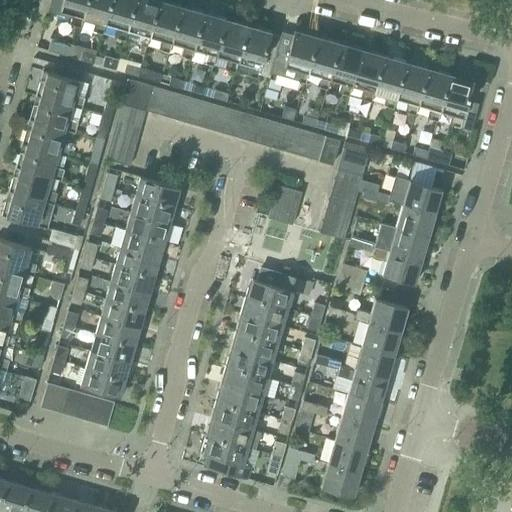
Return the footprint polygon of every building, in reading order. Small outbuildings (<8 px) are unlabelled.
[(80,26),(83,16),(87,0),(62,0),(60,10),(73,13),(70,23),(80,26)] [(103,32),(106,22),(105,22),(111,0),(87,0),(83,16),(95,19),(92,29),(103,32)] [(125,39),(128,29),(127,28),(134,0),(111,0),(105,22),(106,22),(117,26),(114,36),(125,39)] [(147,45),(150,35),(159,0),(134,0),(127,28),(128,29),(139,32),(136,42),(147,45)] [(169,51),(172,41),(182,7),(159,0),(150,35),(161,38),(159,48),(169,51)] [(181,55),(191,58),(194,47),(204,13),(182,7),(172,41),(184,45),(181,55)] [(213,64),(217,54),(216,54),(226,19),(204,13),(194,47),(191,58),(213,64)] [(236,70),(239,60),(248,25),(226,19),(216,54),(217,54),(228,57),(225,67),(236,70)] [(270,76),(271,72),(271,71),(281,36),(281,35),(270,32),(248,25),(239,60),(250,64),(247,74),(258,77),(259,73),(270,76)] [(305,82),(308,71),(317,36),(294,30),(293,34),(282,31),(281,35),(281,36),(271,71),(271,72),(305,82)] [(328,88),(330,78),(339,43),(317,36),(308,71),(320,75),(317,85),(328,88)] [(51,38),(48,50),(71,56),(74,45),(51,38)] [(350,94),(352,84),(361,49),(339,43),(330,78),(342,81),(339,91),(350,94)] [(80,59),(93,63),(97,52),(83,48),(80,59)] [(372,101),(375,90),(384,56),(361,49),(352,84),(364,88),(361,98),(372,101)] [(105,54),(102,65),(116,69),(119,58),(105,54)] [(394,107),(397,97),(406,62),(384,56),(375,90),(386,94),(384,104),(394,107)] [(416,113),(419,103),(418,103),(428,68),(406,62),(397,97),(409,100),(406,110),(416,113)] [(124,72),(138,75),(140,68),(126,64),(124,72)] [(438,120),(441,110),(440,109),(450,75),(428,68),(418,103),(419,103),(431,107),(428,116),(438,120)] [(40,82),(36,94),(72,104),(71,105),(81,107),(88,83),(43,70),(43,71),(47,72),(44,81),(40,82)] [(146,78),(160,82),(162,74),(149,70),(146,78)] [(440,109),(441,110),(453,113),(450,124),(471,130),(478,103),(467,100),(472,81),(450,75),(440,109)] [(171,76),(169,84),(182,88),(184,80),(171,76)] [(128,78),(124,90),(149,97),(152,85),(128,78)] [(193,82),(190,90),(204,94),(206,86),(193,82)] [(152,85),(149,97),(145,110),(156,113),(163,89),(152,85)] [(163,89),(156,113),(167,116),(174,92),(163,89)] [(215,89),(213,97),(226,101),(228,93),(215,89)] [(124,90),(121,103),(145,110),(149,97),(124,90)] [(174,92),(167,116),(178,119),(185,95),(174,92)] [(33,106),(29,117),(65,128),(74,131),(81,107),(71,105),(72,104),(36,94),(36,95),(40,96),(37,105),(33,106)] [(185,95),(178,119),(189,122),(196,98),(185,95)] [(196,98),(189,122),(199,125),(206,101),(196,98)] [(106,100),(103,113),(111,116),(115,103),(106,100)] [(206,101),(199,125),(210,128),(217,104),(206,101)] [(121,103),(118,113),(142,120),(145,110),(121,103)] [(217,104),(210,128),(221,132),(228,107),(217,104)] [(285,106),(282,117),(293,120),(296,110),(285,106)] [(228,107),(221,132),(232,135),(239,110),(228,107)] [(239,110),(232,135),(243,138),(250,114),(239,110)] [(111,116),(103,113),(99,127),(107,130),(111,116)] [(118,113),(115,124),(139,131),(142,120),(118,113)] [(250,114),(243,138),(254,141),(261,117),(250,114)] [(302,122),(315,126),(317,119),(304,115),(302,122)] [(26,130),(23,141),(58,151),(58,152),(68,155),(71,144),(61,141),(65,128),(29,117),(29,119),(33,120),(30,129),(26,130)] [(261,117),(254,141),(264,144),(271,120),(261,117)] [(271,120),(264,144),(275,147),(282,123),(271,120)] [(326,121),(324,129),(337,133),(340,125),(326,121)] [(282,123),(275,147),(286,150),(293,126),(282,123)] [(115,124),(112,135),(136,142),(139,131),(115,124)] [(293,126),(286,150),(297,153),(304,129),(293,126)] [(346,135),(360,139),(362,131),(348,127),(346,135)] [(304,129),(297,153),(308,156),(315,132),(304,129)] [(315,132),(308,156),(318,159),(325,135),(315,132)] [(370,134),(368,141),(382,145),(384,138),(370,134)] [(112,135),(109,147),(133,153),(136,142),(112,135)] [(325,135),(318,159),(332,164),(340,139),(325,135)] [(104,140),(96,137),(92,151),(100,153),(104,140)] [(390,148),(404,152),(406,144),(393,140),(390,148)] [(19,154),(16,165),(51,175),(51,176),(61,179),(65,167),(54,165),(58,152),(58,151),(23,141),(22,143),(26,144),(24,153),(19,154)] [(413,154),(426,158),(428,150),(415,146),(413,154)] [(428,150),(426,158),(448,164),(452,153),(429,146),(428,150)] [(133,153),(109,147),(105,158),(130,165),(133,153)] [(344,147),(338,168),(362,175),(368,154),(344,147)] [(414,160),(409,179),(432,185),(437,167),(414,160)] [(86,175),(93,177),(97,164),(89,162),(86,175)] [(12,178),(9,189),(44,199),(44,200),(54,203),(57,192),(47,189),(51,176),(51,175),(16,165),(15,167),(19,168),(17,177),(12,178)] [(338,168),(335,178),(359,185),(362,175),(338,168)] [(107,172),(104,184),(114,188),(118,174),(107,172)] [(140,176),(135,194),(177,206),(179,196),(178,193),(179,187),(140,176)] [(335,178),(332,189),(356,196),(359,185),(335,178)] [(388,199),(403,203),(435,212),(442,189),(410,179),(406,193),(391,189),(389,194),(388,199)] [(114,188),(104,184),(100,198),(111,200),(114,188)] [(278,184),(274,195),(298,202),(302,191),(278,184)] [(79,199),(87,201),(91,188),(82,185),(79,199)] [(362,196),(375,200),(377,191),(365,187),(362,196)] [(44,199),(9,189),(9,191),(13,192),(10,201),(5,202),(2,214),(47,227),(54,203),(44,200),(44,199)] [(332,189),(329,199),(353,206),(356,196),(332,189)] [(387,203),(388,199),(389,194),(377,191),(375,200),(387,203)] [(135,194),(130,211),(169,222),(171,217),(174,215),(177,206),(135,194)] [(274,195),(271,206),(295,213),(298,202),(274,195)] [(329,199),(325,210),(350,217),(353,206),(329,199)] [(403,203),(396,226),(428,236),(435,212),(403,203)] [(97,206),(94,219),(104,222),(108,209),(97,206)] [(295,213),(271,206),(268,217),(292,224),(295,213)] [(325,210),(322,220),(347,228),(350,217),(325,210)] [(130,211),(125,228),(167,240),(170,231),(168,228),(169,222),(130,211)] [(104,222),(94,219),(90,232),(101,235),(104,222)] [(347,228),(322,220),(319,231),(344,239),(347,228)] [(396,226),(389,250),(421,259),(428,236),(396,226)] [(125,228),(120,245),(159,257),(161,251),(164,249),(167,240),(125,228)] [(51,238),(51,240),(74,247),(77,236),(54,229),(54,230),(55,230),(52,239),(51,238)] [(349,243),(361,247),(363,238),(351,235),(349,243)] [(0,263),(24,270),(24,271),(34,274),(37,263),(27,260),(31,247),(0,238),(0,263)] [(363,238),(361,247),(373,250),(372,256),(386,260),(382,274),(414,284),(421,259),(389,250),(375,246),(376,242),(363,238)] [(74,247),(51,240),(50,241),(51,241),(49,250),(48,250),(48,251),(46,250),(46,251),(63,256),(58,270),(67,272),(74,247)] [(87,241),(84,254),(94,257),(98,244),(87,241)] [(120,245),(115,263),(157,275),(160,266),(158,262),(159,257),(120,245)] [(94,257),(84,254),(80,267),(91,270),(94,257)] [(343,262),(339,274),(364,281),(368,270),(343,262)] [(0,289),(17,294),(17,295),(27,298),(30,287),(20,284),(24,271),(24,270),(0,263),(0,289)] [(115,263),(110,280),(149,291),(151,286),(154,284),(157,275),(115,263)] [(248,287),(245,295),(287,307),(292,289),(293,286),(303,289),(305,280),(280,273),(261,267),(257,280),(253,278),(251,285),(248,287)] [(364,281),(339,274),(336,287),(360,294),(364,281)] [(78,276),(74,288),(84,291),(88,278),(78,276)] [(49,291),(54,297),(59,298),(64,283),(52,280),(49,291)] [(110,280),(105,297),(147,309),(150,301),(148,297),(149,291),(110,280)] [(84,291),(74,288),(70,301),(81,304),(84,291)] [(0,315),(10,319),(20,321),(23,311),(13,308),(17,295),(17,294),(0,289),(0,315)] [(502,299),(511,302),(511,293),(505,292),(502,299)] [(244,308),(243,314),(282,325),(287,307),(245,295),(243,305),(244,308)] [(105,297),(100,315),(139,326),(141,321),(144,319),(147,309),(105,297)] [(354,318),(368,322),(400,331),(407,307),(375,297),(371,312),(357,308),(355,313),(354,318)] [(315,302),(311,314),(321,317),(325,305),(315,302)] [(49,305),(45,318),(53,320),(57,307),(49,305)] [(340,318),(343,310),(330,306),(328,315),(340,318)] [(68,310),(64,323),(75,326),(78,313),(68,310)] [(353,322),(354,318),(355,313),(343,310),(340,318),(353,322)] [(238,321),(235,330),(277,341),(282,325),(243,314),(241,319),(238,321)] [(321,317),(311,314),(307,327),(318,330),(321,317)] [(0,341),(3,342),(3,343),(13,346),(16,335),(6,332),(10,319),(0,315),(0,341)] [(100,315),(95,332),(137,344),(140,335),(138,332),(139,326),(100,315)] [(362,344),(394,354),(400,331),(368,322),(362,344)] [(75,326),(64,323),(61,336),(71,339),(75,326)] [(38,342),(46,344),(50,331),(42,329),(38,342)] [(234,343),(233,348),(272,359),(277,341),(235,330),(233,340),(234,343)] [(95,332),(90,349),(129,361),(131,355),(134,353),(137,344),(95,332)] [(324,335),(322,343),(328,345),(330,337),(324,335)] [(305,336),(301,349),(311,352),(315,339),(305,336)] [(0,367),(6,369),(10,359),(0,355),(0,353),(3,343),(3,342),(0,341),(0,367)] [(58,344),(54,357),(65,360),(68,347),(58,344)] [(355,368),(387,377),(394,354),(362,344),(355,368)] [(228,356),(226,364),(267,376),(272,359),(233,348),(231,354),(228,356)] [(90,349),(85,367),(127,379),(130,370),(128,366),(129,361),(90,349)] [(311,352),(301,349),(297,362),(308,365),(311,352)] [(31,366),(40,368),(43,355),(35,352),(31,366)] [(314,362),(327,365),(330,357),(317,354),(314,362)] [(65,360),(54,357),(50,370),(61,373),(65,360)] [(352,379),(348,392),(380,401),(387,377),(355,368),(340,364),(342,360),(330,357),(327,365),(339,369),(337,374),(352,379)] [(224,377),(223,382),(262,394),(267,376),(226,364),(223,374),(224,377)] [(127,379),(85,367),(80,384),(119,396),(121,390),(124,388),(127,379)] [(295,371),(291,383),(302,386),(305,374),(295,371)] [(24,375),(17,399),(29,403),(36,378),(24,375)] [(40,406),(52,409),(59,385),(47,382),(40,406)] [(218,390),(216,399),(257,411),(262,394),(223,382),(221,389),(218,390)] [(302,386),(291,383),(287,397),(298,400),(302,386)] [(52,409),(63,412),(70,388),(59,385),(52,409)] [(63,412),(74,416),(81,391),(70,388),(63,412)] [(74,416),(85,419),(92,394),(81,391),(74,416)] [(348,392),(342,415),(373,424),(380,401),(348,392)] [(85,419),(96,422),(103,398),(92,394),(85,419)] [(103,398),(96,422),(107,425),(114,401),(103,398)] [(214,412),(213,417),(252,428),(257,411),(216,399),(213,409),(214,412)] [(301,408),(314,412),(316,403),(303,400),(301,408)] [(316,403),(314,412),(326,415),(328,407),(316,403)] [(285,405),(281,418),(292,421),(295,408),(285,405)] [(342,415),(335,438),(367,448),(373,424),(342,415)] [(208,425),(206,434),(247,446),(252,428),(213,417),(211,423),(208,425)] [(292,421),(281,418),(278,431),(288,434),(292,421)] [(247,446),(206,434),(201,452),(203,453),(207,454),(204,465),(247,477),(250,465),(243,462),(247,446)] [(335,438),(328,462),(360,471),(367,448),(335,438)] [(275,440),(272,452),(282,455),(286,443),(275,440)] [(294,479),(300,459),(302,450),(290,447),(282,475),(294,479)] [(315,454),(302,450),(300,459),(313,462),(315,454)] [(282,455),(272,452),(266,471),(277,474),(282,455)] [(360,471),(328,462),(321,486),(353,495),(360,471)] [(0,498),(0,510),(6,511),(21,511),(29,486),(6,479),(0,498)] [(21,511),(46,511),(52,493),(29,486),(21,511)] [(46,511),(71,511),(75,499),(52,493),(46,511)] [(71,511),(95,511),(98,506),(75,499),(71,511)]
